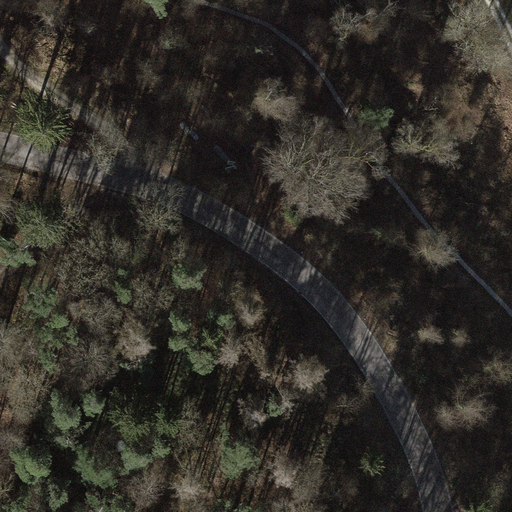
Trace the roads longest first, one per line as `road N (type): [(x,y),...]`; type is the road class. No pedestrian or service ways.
road 1 (tertiary): [(439,511),(427,464),(389,382),(331,299),(259,240),(190,200),(120,174),(0,147)]
road 2 (track): [(0,37),(16,63),(131,146),(120,174)]
road 3 (track): [(0,282),(44,231),(120,174)]
